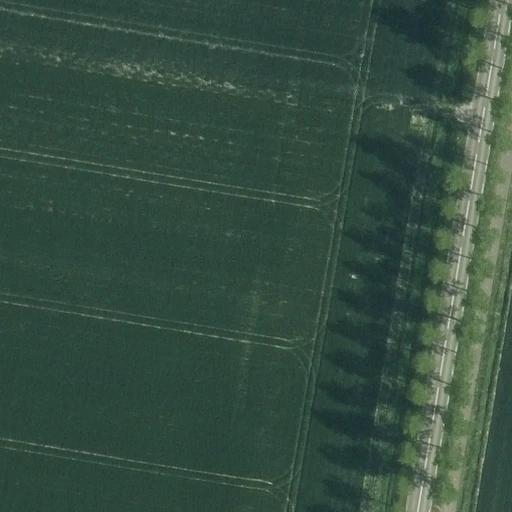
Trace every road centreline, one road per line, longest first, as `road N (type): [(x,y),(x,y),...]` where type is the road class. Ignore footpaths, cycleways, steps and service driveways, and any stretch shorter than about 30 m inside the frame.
road 1 (track): [(360,511),(446,0)]
road 2 (tertiary): [(416,511),(499,0)]
